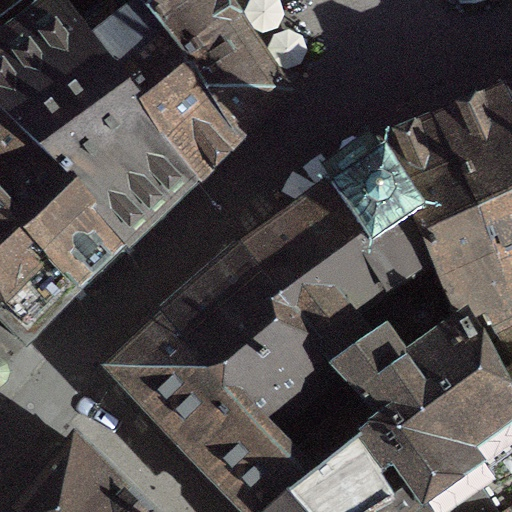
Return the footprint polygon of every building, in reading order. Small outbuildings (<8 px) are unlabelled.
[(163,149),(61,9),(56,0),(0,0),(0,114),(17,135),(89,217),(90,216),(129,255),(131,253),(127,248),(153,219),(159,224),(164,218),(159,213),(188,185),(193,191),(195,188),(163,149)] [(56,0),(61,9),(74,0),(56,0)] [(74,0),(61,9),(163,149),(195,188),(198,185),(194,181),(230,142),(237,148),(239,145),(207,107),(206,107),(130,0),(74,0)] [(232,34),(208,0),(130,0),(206,107),(207,107),(239,145),(242,143),(236,137),(267,104),(272,110),(284,97),(280,92),(276,86),(270,90),(254,66),(259,62),(255,56),(249,60),(232,34)] [(511,93),(499,98),(500,100),(471,113),(441,127),(408,141),(390,148),(353,174),(334,187),(293,216),(240,254),(202,287),(165,319),(267,437),(269,435),(299,486),(378,431),(481,367),(456,321),(460,319),(480,308),(482,319),(488,330),(491,330),(511,373),(511,379),(496,388),(493,390),(509,420),(511,425),(511,93)] [(17,135),(0,114),(0,324),(18,343),(24,348),(29,343),(29,342),(72,299),(77,304),(84,297),(79,292),(121,253),(126,258),(129,255),(90,216),(89,217),(17,135)] [(113,378),(240,511),(268,511),(299,486),(269,435),(267,437),(165,319),(117,364),(114,367),(113,366),(107,373),(112,379),(113,378)] [(511,511),(511,425),(509,420),(493,390),(481,367),(378,431),(299,486),(268,511),(511,511)] [(135,511),(72,447),(18,511),(135,511)]
